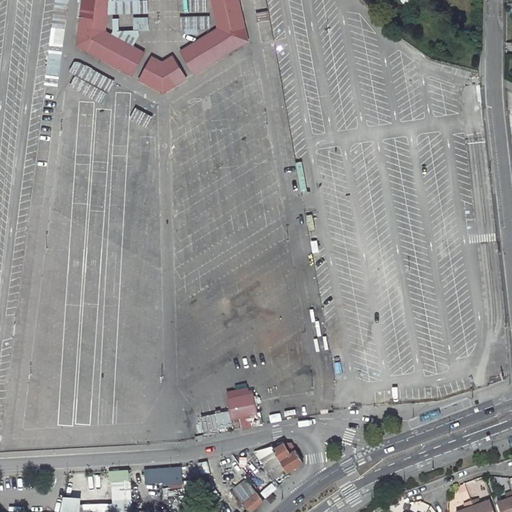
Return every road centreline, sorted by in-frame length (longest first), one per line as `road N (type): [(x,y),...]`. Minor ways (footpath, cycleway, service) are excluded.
road 1 (residential): [(0,464),(171,454),(307,427)]
road 2 (unknown): [(482,395),(493,309),(469,118)]
road 3 (primary): [(326,511),(398,469),(511,426)]
road 4 (unclassified): [(511,237),(495,47)]
road 5 (primary): [(511,400),(384,447)]
